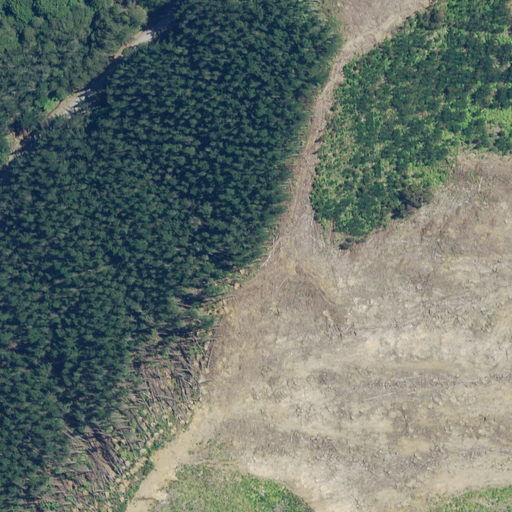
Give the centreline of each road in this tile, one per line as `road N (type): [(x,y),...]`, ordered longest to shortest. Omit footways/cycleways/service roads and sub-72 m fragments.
road 1 (track): [(427,0),(421,11),(321,42),(284,105),(244,267),(201,384),(149,463),(99,511)]
road 2 (track): [(166,0),(0,151)]
